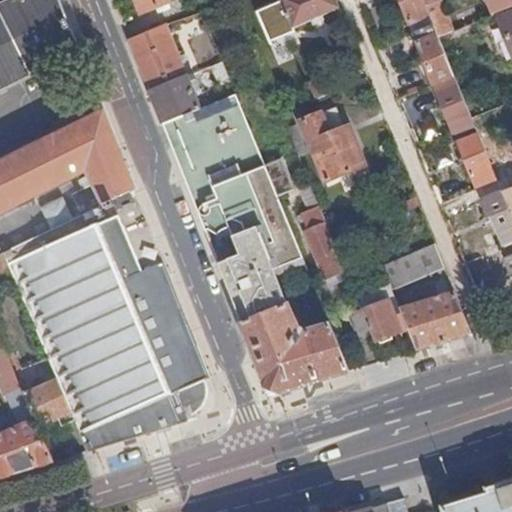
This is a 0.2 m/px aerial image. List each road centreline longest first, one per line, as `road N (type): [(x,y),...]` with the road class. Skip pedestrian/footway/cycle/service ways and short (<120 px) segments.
road 1 (residential): [(95,0),(258,442)]
road 2 (residential): [(345,0),(496,372)]
road 3 (primary): [(210,511),(511,428)]
road 4 (primary): [(219,455),(35,511)]
road 5 (primary): [(496,372),(329,422)]
road 6 (residential): [(329,422),(310,457),(224,483)]
